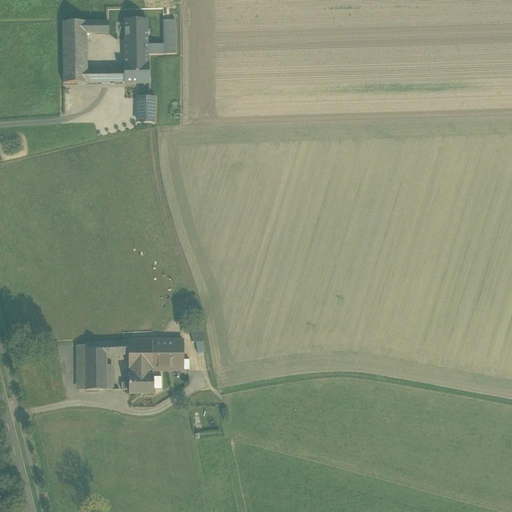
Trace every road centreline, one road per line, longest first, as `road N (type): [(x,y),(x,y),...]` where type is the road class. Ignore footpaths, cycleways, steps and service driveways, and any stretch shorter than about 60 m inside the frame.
road 1 (track): [(511,4),(176,6)]
road 2 (track): [(511,403),(358,374),(217,392)]
